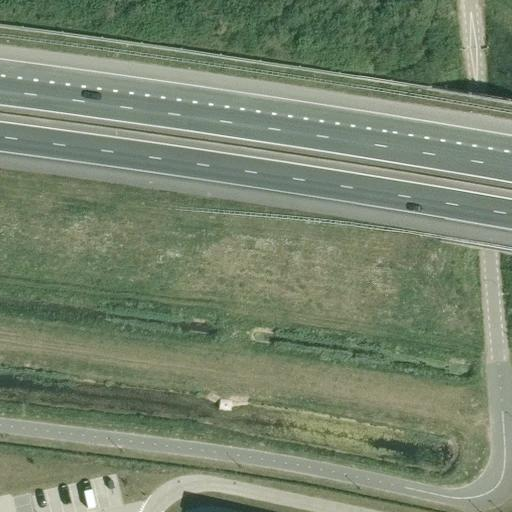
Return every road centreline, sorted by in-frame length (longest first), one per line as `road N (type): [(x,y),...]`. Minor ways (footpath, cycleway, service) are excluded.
road 1 (motorway): [(511,168),(0,91)]
road 2 (motorway): [(0,138),(511,215)]
road 3 (unclassified): [(466,0),(503,467)]
